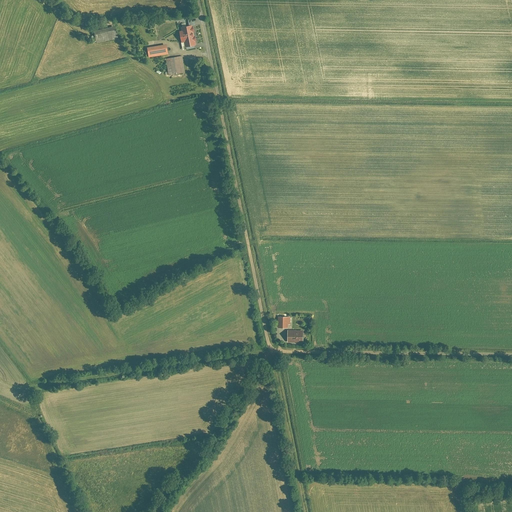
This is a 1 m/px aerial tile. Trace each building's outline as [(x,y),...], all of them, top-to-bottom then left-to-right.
[(192,26),(192,25),(181,27),(182,31),(179,31),(181,43),(184,42),(185,47),(196,45),(195,42),(196,42),(195,36),(194,36),(193,32),(194,31),(193,26),(192,26)] [(118,38),(115,26),(93,31),(96,43),(118,38)] [(145,48),(147,58),(168,54),(166,44),(145,48)] [(182,56),(165,59),(168,76),(185,73),(182,56)] [(291,317),(278,316),(278,328),(288,328),(288,325),(290,325),(291,317)] [(304,330),(288,330),(287,342),(303,343),(304,330)]
